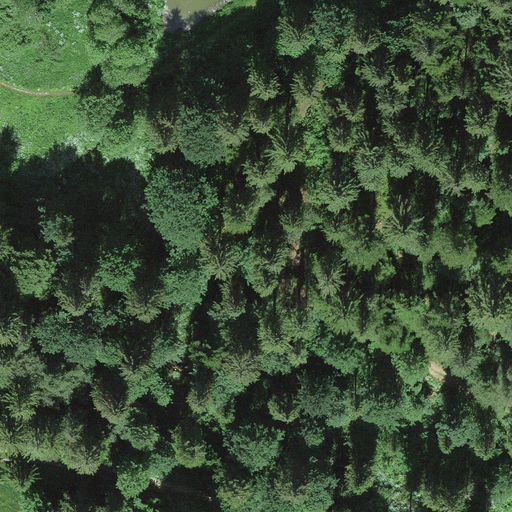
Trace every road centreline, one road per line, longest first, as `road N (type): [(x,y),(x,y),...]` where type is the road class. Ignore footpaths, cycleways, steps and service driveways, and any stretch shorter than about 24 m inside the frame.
road 1 (track): [(370,511),(245,473),(0,460)]
road 2 (track): [(264,0),(207,50),(117,92),(36,99),(0,85)]
